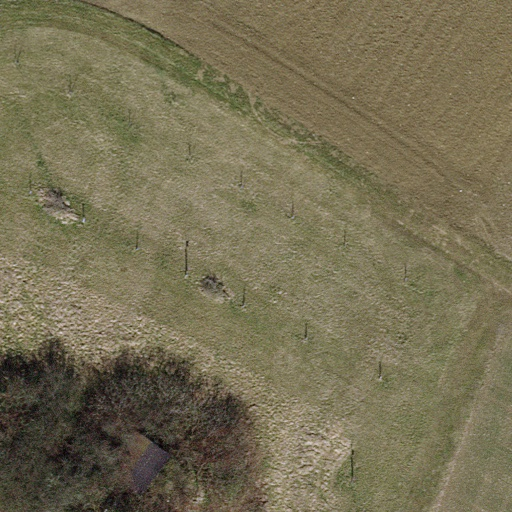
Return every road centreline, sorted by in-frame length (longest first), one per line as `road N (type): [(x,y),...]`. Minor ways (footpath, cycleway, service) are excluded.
road 1 (track): [(511,291),(137,35),(73,9),(0,9)]
road 2 (track): [(422,511),(508,289)]
